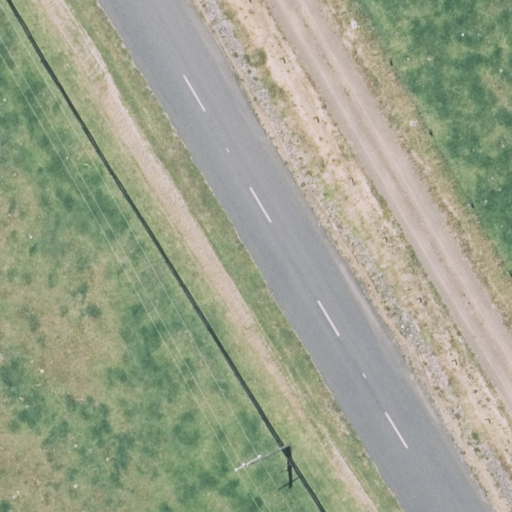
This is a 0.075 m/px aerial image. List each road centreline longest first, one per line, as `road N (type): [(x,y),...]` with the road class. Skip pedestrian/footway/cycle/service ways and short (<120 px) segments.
road 1 (unclassified): [(445,511),(135,0)]
road 2 (track): [(293,0),(511,369)]
